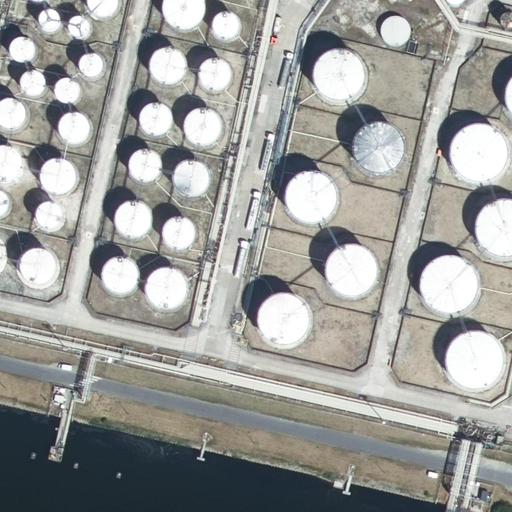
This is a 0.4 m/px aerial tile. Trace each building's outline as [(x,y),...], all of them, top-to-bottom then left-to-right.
[(121,2),(121,0),(91,0),(92,1),(92,3),(92,5),(93,7),(94,8),(95,10),(97,11),(98,12),(100,13),(102,14),(103,14),(105,14),(107,14),(109,14),(111,14),(113,13),(114,12),(116,11),(117,10),(118,8),(119,7),(120,5),(121,3),(121,2)] [(203,13),(204,10),(204,8),(205,6),(204,3),(204,1),(203,0),(165,0),(165,3),(165,5),(165,8),(165,10),(166,13),(167,15),(168,17),(170,19),(172,21),(174,22),(176,23),(178,24),(181,25),(183,25),(186,25),(188,25),(191,24),(193,24),(195,22),(197,21),(199,19),(201,17),(202,15),(203,13)] [(64,20),(64,17),(64,15),(63,13),(61,11),(59,9),(57,8),(55,8),(52,8),(50,9),(48,11),(46,13),(45,15),(44,17),(45,20),(45,22),(47,24),(48,26),(51,27),(53,28),(56,28),(58,27),(60,26),(62,24),(63,22),(64,20)] [(414,26),(414,24),(414,22),(413,20),(413,18),(412,17),(411,15),(410,13),(408,12),(407,11),(405,10),(404,9),(402,9),(400,9),(398,9),(396,9),(394,9),(393,10),(391,11),(389,12),(388,13),(387,15),(386,16),(385,18),(384,20),(384,22),(384,23),(384,25),(384,27),(385,29),(386,31),(387,32),(388,34),(389,35),(391,36),(392,37),(394,38),(396,38),(398,38),(400,38),(401,38),(403,38),(405,37),(407,36),(408,35),(409,34),(411,32),(412,31),(413,29),(413,27),(414,26)] [(240,28),(240,26),(241,25),(241,23),(241,22),(240,20),(240,19),(239,17),(239,16),(238,15),(236,13),(235,13),(234,12),(232,11),(231,11),(229,11),(228,11),(226,11),(225,11),(223,12),(222,12),(220,13),(219,15),(218,16),(217,17),(217,18),(216,20),(216,21),(216,23),(216,25),(216,26),(217,28),(217,29),(218,30),(219,32),(220,33),(222,34),(223,34),(224,35),(226,35),(228,36),(229,36),(231,35),(232,35),(234,34),(235,34),(236,33),(237,32),(238,31),(239,29),(240,28)] [(511,13),(511,12),(509,12),(507,12),(505,13),(503,14),(502,16),(501,17),(501,19),(501,21),(502,23),(503,25),(504,26),(506,27),(508,27),(509,27),(511,27),(511,26),(511,13)] [(92,27),(93,24),(92,22),(91,19),(90,17),(88,16),(85,15),(83,15),(80,15),(78,16),(76,17),(75,19),(73,21),(73,24),(73,26),(74,29),(75,31),(77,32),(79,34),(81,34),(84,34),(86,34),(89,33),(90,31),(92,29),(92,27)] [(37,54),(37,51),(38,48),(37,45),(36,42),(34,40),(32,39),(29,37),(26,37),(24,37),(21,39),(19,40),(17,42),(15,45),(15,48),(15,51),(16,53),(17,56),(19,58),(22,59),(25,60),(28,60),(30,59),(33,58),(35,56),(37,54)] [(188,66),(188,64),(188,62),(188,59),(187,57),(186,55),(185,54),(184,52),(182,51),(180,49),(179,48),(177,47),(174,47),(172,46),(170,46),(168,47),(166,47),(164,48),(162,49),(160,50),(159,52),(157,54),(156,55),(155,57),(154,59),(154,61),(154,63),(154,66),(154,68),(155,70),(156,72),(157,74),(158,75),(160,77),(162,78),(164,79),(166,80),(168,81),(170,81),(172,81),(174,81),(176,80),(178,79),(180,78),(182,77),(184,76),(185,74),(186,72),(187,70),(188,68),(188,66)] [(367,75),(367,71),(366,68),(365,65),(364,62),(362,60),(360,58),(358,55),(356,54),(353,52),(350,51),(347,50),(344,50),(341,50),(338,50),(335,51),(332,52),(329,53),(326,55),(324,57),(322,60),(320,62),(319,65),(318,68),(317,71),(317,74),(317,77),(318,80),(319,83),(320,86),(322,89),(324,91),(326,93),(329,95),(331,97),(334,98),(337,99),(340,99),(343,99),(346,99),(350,98),(352,97),(355,96),(358,94),(360,92),(362,89),(364,87),(365,84),(366,81),(367,78),(367,75)] [(104,69),(105,66),(105,63),(105,60),(104,58),(102,56),(100,54),(97,53),(94,52),(91,53),(89,54),(86,56),(84,58),(83,60),(83,63),(83,66),(84,69),(85,71),(87,73),(90,74),(92,75),(95,75),(98,74),(101,73),(103,71),(104,69)] [(233,73),(233,72),(233,70),(232,68),(232,66),(231,64),(230,63),(229,61),(228,60),(226,59),(224,58),(223,57),(221,57),(219,57),(217,57),(215,57),(213,57),(212,58),(210,59),(209,60),(207,61),(206,63),(205,64),(204,66),(204,68),(203,70),(203,71),(203,73),(204,75),(204,77),(205,79),(206,80),(207,82),(208,83),(210,84),(212,85),(213,86),(215,86),(217,86),(219,86),(221,86),(222,86),(224,85),(226,84),(227,83),(229,82),(230,80),(231,79),(232,77),(232,75),(233,73)] [(47,86),(48,84),(48,81),(48,78),(47,76),(45,73),(43,72),(40,71),(37,70),(34,71),(31,72),(29,73),(27,75),(26,78),(26,81),(26,83),(27,86),(28,89),(30,91),(33,92),(35,93),(38,93),(41,92),(44,91),(46,89),(47,86)] [(81,94),(82,91),(82,89),(82,86),(80,83),(79,81),(76,79),(74,78),(71,78),(68,78),(65,79),(63,81),(61,83),(60,86),(59,89),(59,91),(60,94),(62,96),(64,98),(66,100),(69,100),(72,100),(75,100),(77,98),(79,96),(81,94)] [(29,114),(30,112),(29,110),(29,108),(29,107),(28,105),(27,103),(26,102),(24,101),(23,100),(21,99),(19,98),(18,97),(16,97),(14,97),(12,97),(10,98),(8,98),(7,99),(5,101),(4,102),(3,103),(2,105),(1,107),(0,108),(0,109),(0,114),(0,116),(1,117),(2,119),(3,121),(4,122),(5,123),(7,125),(8,125),(10,126),(12,127),(14,127),(16,127),(17,127),(19,126),(21,126),(23,125),(24,124),(25,122),(27,121),(28,119),(28,118),(29,116),(29,114)] [(173,118),(173,116),(173,115),(173,113),(172,111),(172,109),(171,108),(170,106),(168,105),(167,104),(165,103),(163,102),(162,102),(160,102),(158,102),(156,102),(154,102),(152,103),(151,104),(149,105),(148,106),(147,108),(146,109),(145,111),(144,113),(144,115),(144,116),(144,118),(144,120),(145,122),(146,124),(146,125),(148,127),(149,128),(150,129),(152,130),(154,131),(156,131),(158,131),(159,131),(161,131),(163,131),(165,130),(166,129),(168,128),(169,127),(171,125),(172,124),(172,122),(173,120),(173,118)] [(222,127),(223,125),(222,123),(222,121),(221,119),(220,117),(219,115),(218,113),(216,112),(215,110),(213,109),(211,109),(209,108),(207,108),(204,108),(202,108),(200,108),(198,109),(196,110),(194,112),(193,113),(191,115),(190,117),(189,118),(189,121),(188,123),(188,125),(188,127),(189,129),(189,131),(190,133),(191,135),(193,137),(194,138),(196,139),(198,140),(200,141),(202,142),(204,142),(206,142),(208,142),(210,141),(212,141),(214,140),(216,138),(218,137),(219,135),(220,133),(221,131),(222,129),(222,127)] [(93,129),(93,127),(93,125),(92,123),(92,121),(91,120),(90,118),(89,117),(87,115),(86,114),(84,113),(82,113),(81,112),(79,112),(77,112),(75,112),(73,113),(72,113),(70,114),(68,115),(67,116),(66,118),(65,119),(64,121),(63,123),(63,125),(63,127),(63,128),(63,130),(64,132),(65,134),(66,136),(67,137),(68,138),(70,139),(71,140),(73,141),(75,141),(77,142),(79,142),(80,141),(82,141),(84,140),(86,139),(87,138),(88,137),(90,136),(91,134),(92,133),(92,131),(93,129)] [(407,148),(407,145),(406,142),(405,139),(404,136),(402,134),(400,131),(398,129),(395,127),(393,126),(390,125),(387,124),(384,123),(380,123),(377,124),(374,124),(371,126),(369,127),(366,129),(364,131),(362,133),(360,136),(359,139),(358,142),(357,145),(357,148),(357,151),(358,154),(359,157),(360,160),(362,163),(364,165),(366,167),(368,169),(371,170),(374,172),(377,172),(380,173),(383,173),(386,173),(389,172),(392,171),(395,169),(398,167),(400,165),(402,163),(404,160),(405,157),(406,154),(407,151),(407,148)] [(509,152),(509,149),(508,145),(507,142),(506,139),(504,136),(502,133),(499,130),(496,128),(493,127),(490,125),(487,125),(483,124),(479,124),(476,124),(473,125),(469,127),(466,128),(463,130),(461,133),(459,135),(457,138),(455,141),(454,145),(453,148),(453,152),(453,155),(454,159),(455,162),(457,165),(458,168),(461,171),(463,173),(466,175),(469,177),(472,178),(476,179),(479,180),(483,180),(486,179),(490,178),(493,177),(496,176),(499,173),(501,171),(504,168),(505,165),(507,162),(508,159),(509,155),(509,152)] [(25,164),(25,161),(25,159),(25,157),(24,155),(23,153),(22,151),(21,150),(19,148),(18,147),(16,146),(14,145),(12,144),(9,144),(7,144),(5,144),(3,145),(1,146),(0,146),(0,176),(1,177),(3,178),(5,178),(7,178),(9,178),(11,178),(13,178),(15,177),(17,176),(19,175),(21,173),(22,172),(23,170),(24,168),(25,166),(25,164)] [(162,165),(162,163),(162,161),(162,160),(161,158),(161,156),(160,154),(159,153),(157,152),(156,150),(154,150),(152,149),(151,148),(149,148),(147,148),(145,148),(143,149),(141,149),(140,150),(138,151),(137,153),(136,154),(135,156),(134,157),(133,159),(133,161),(133,163),(133,165),(133,167),(134,169),(134,170),(135,172),(137,173),(138,174),(139,175),(141,177),(143,177),(145,178),(147,178),(148,178),(150,178),(152,177),(154,177),(155,176),(157,175),(158,173),(159,172),(161,170),(161,169),(162,167),(162,165)] [(79,176),(79,174),(79,172),(78,170),(78,168),(77,166),(76,164),(74,162),(73,161),(71,159),(69,158),(67,158),(65,157),(63,157),(61,157),(58,157),(56,157),(54,158),(52,159),(51,160),(49,162),(48,164),(46,165),(46,167),(45,170),(44,172),(44,174),(44,176),(45,178),(45,180),(46,182),(47,184),(49,186),(50,187),(52,188),(54,189),(56,190),(58,191),(60,191),(62,191),(64,191),(67,190),(69,190),(71,189),(72,187),(74,186),(75,184),(77,182),(77,180),(78,178),(79,176)] [(211,178),(211,176),(211,174),(210,171),(210,170),(209,168),(208,166),(206,164),(205,162),(203,161),(201,160),(199,159),(197,159),(195,159),(193,158),(191,159),(189,159),(187,160),(185,161),(183,162),(181,164),(180,165),(179,167),(178,169),(177,171),(177,173),(177,176),(177,178),(177,180),(178,182),(179,184),(180,186),(181,187),(183,189),(184,190),(186,191),(188,192),(190,193),(192,193),(195,193),(197,193),(199,192),(201,191),(203,190),(205,189),(206,187),(208,186),(209,184),(210,182),(210,180),(211,178)] [(340,196),(340,193),(339,190),(338,187),(337,184),(335,181),(333,179),(331,177),(329,175),(326,174),(323,172),(320,172),(317,171),(314,171),(311,171),(307,172),(305,173),(302,175),(299,177),(297,179),(295,181),(293,184),(292,187),(291,190),(290,193),(290,196),(290,199),(291,202),(292,205),(293,208),(295,210),(297,213),(299,215),(302,217),(304,218),(307,220),(310,220),(313,221),(316,221),(320,220),(322,220),(326,219),(328,217),(331,215),(333,213),(335,211),(337,208),(338,205),(339,202),(340,199),(340,196)] [(11,205),(11,204),(12,202),(12,200),(12,199),(11,197),(11,196),(10,195),(10,193),(9,192),(7,191),(6,190),(5,189),(3,189),(2,188),(0,188),(0,187),(0,212),(0,213),(2,213),(3,212),(5,212),(6,211),(7,210),(8,209),(9,208),(10,207),(11,205)] [(153,218),(153,216),(153,214),(153,212),(152,210),(151,208),(150,206),(149,205),(147,203),(145,202),(143,201),(141,200),(139,199),(137,199),(135,199),(133,199),(131,200),(129,200),(127,201),(125,203),(123,204),(122,206),(121,208),(120,210),(119,212),(119,214),(119,216),(119,218),(119,220),(120,222),(121,225),(122,226),(123,228),(125,229),(127,231),(129,232),(130,233),(133,233),(135,233),(137,233),(139,233),(141,233),(143,232),(145,231),(147,230),(148,228),(150,226),(151,225),(152,223),(153,221),(153,218)] [(511,199),(508,199),(505,199),(501,199),(498,200),(495,201),(492,203),(489,205),(486,207),(484,210),(482,213),(481,216),(480,219),(479,223),(479,226),(479,230),(479,233),(480,237),(482,240),(484,243),(486,245),(489,248),(491,250),(494,252),(498,253),(501,254),(504,254),(508,254),(511,254),(511,253),(511,199)] [(64,218),(65,216),(65,214),(65,213),(65,211),(65,210),(64,208),(63,207),(63,205),(62,204),(61,203),(59,202),(58,201),(56,201),(55,200),(53,200),(52,200),(50,200),(49,201),(47,201),(46,202),(44,203),(43,204),(42,205),(42,207),(41,208),(40,210),(40,211),(40,213),(40,214),(40,216),(41,217),(41,219),(42,220),(43,221),(44,222),(46,223),(47,224),(48,225),(50,225),(52,225),(53,225),(55,225),(56,225),(58,224),(59,223),(60,222),(61,221),(63,220),(63,219),(64,218)] [(196,232),(196,231),(196,229),(196,227),(195,225),(194,223),(193,222),(192,220),(191,219),(189,218),(188,217),(186,216),(184,216),(182,216),(180,216),(178,216),(177,216),(175,217),(173,218),(172,219),(170,220),(169,222),(168,223),(167,225),(167,226),(166,228),(166,230),(166,232),(167,234),(167,236),(168,237),(169,239),(170,240),(172,242),(173,243),(175,244),(176,244),(178,245),(180,245),(182,245),(184,245),(186,245),(187,244),(189,243),(191,242),(192,241),(193,239),(194,238),(195,236),(196,234),(196,232)] [(380,269),(380,266),(379,263),(378,260),(377,257),(375,254),(373,252),(371,250),(368,248),(366,247),(363,245),(360,245),(357,244),(354,244),(350,244),(347,245),(345,246),(342,248),(339,250),(337,252),(335,254),(333,257),(332,260),(331,263),(330,266),(330,269),(330,272),(331,275),(332,278),(333,281),(335,283),(337,286),(339,288),(342,290),(344,291),(347,293),(350,293),(353,294),(356,294),(359,293),(363,293),(365,292),(368,290),(371,288),(373,286),(375,284),(377,281),(378,278),(379,275),(380,272),(380,269)] [(56,265),(56,263),(56,262),(56,260),(55,258),(54,256),(53,255),(52,253),(51,252),(49,251),(48,250),(46,249),(44,249),(42,248),(40,248),(39,249),(37,249),(35,250),(33,251),(32,252),(30,253),(29,254),(28,256),(27,258),(27,259),(26,261),(26,263),(26,265),(27,267),(27,269),(28,270),(29,272),(30,273),(32,275),(33,276),(35,277),(37,277),(38,278),(40,278),(42,278),(44,278),(46,277),(47,277),(49,276),(51,275),(52,273),(53,272),(54,271),(55,269),(56,267),(56,265)] [(140,274),(140,272),(140,270),(140,268),(139,265),(138,263),(137,262),(136,260),(134,258),(132,257),(131,256),(129,255),(126,255),(124,254),(122,254),(120,255),(118,255),(116,256),(114,257),(112,258),(111,260),(109,261),(108,263),(107,265),(106,267),(106,269),(106,271),(106,274),(106,276),(107,278),(108,280),(109,282),(110,283),(112,285),(114,286),(116,287),(118,288),(120,289),(122,289),(124,289),(126,289),(128,288),(130,287),(132,286),(134,285),(136,284),(137,282),(138,280),(139,278),(140,276),(140,274)] [(480,283),(480,279),(479,276),(478,273),(477,270),(475,267),(473,264),(470,262),(467,259),(464,258),(461,256),(458,255),(454,255),(451,255),(447,255),(444,256),(441,257),(437,259),(435,261),(432,264),(430,266),(428,269),(426,272),(425,276),(424,279),(424,283),(424,286),(425,289),(426,293),(428,296),(429,299),(432,302),(434,304),(437,306),(440,308),(443,309),(447,310),(450,311),(454,311),(457,310),(460,309),(464,308),(467,306),(470,304),(472,302),(475,299),(476,296),(478,293),(479,290),(480,287),(480,283)] [(187,293),(188,291),(189,288),(189,286),(189,283),(188,281),(187,279),(186,276),(185,274),(183,272),(182,271),(180,269),(177,268),(175,267),(173,266),(170,266),(168,266),(165,266),(163,267),(160,268),(158,269),(156,270),(154,272),(153,274),(151,276),(150,278),(149,281),(149,283),(149,286),(149,288),(149,291),(150,293),(151,295),(152,297),(154,299),(156,301),(158,303),(160,304),(162,305),(165,305),(167,306),(170,306),(172,306),(175,305),(177,304),(179,303),(181,301),(183,300),(185,298),(186,296),(187,293)] [(312,318),(312,315),(312,312),(311,309),(309,306),(308,303),(306,301),(304,299),(301,297),(298,295),(295,294),(292,293),(289,293),(286,293),(283,293),(280,294),(277,295),(274,296),(272,298),(269,300),(267,303),(266,305),(264,308),(263,311),(263,314),(263,317),(263,321),(263,324),(264,326),(266,330),(267,332),(269,334),(271,337),(274,338),(277,340),(280,341),(283,342),(286,342),(289,342),(292,342),(295,341),(298,340),(301,339),(303,337),(305,335),(307,332),(309,330),(311,327),(312,324),(312,321),(312,318)] [(505,358),(505,354),(504,351),(503,348),(502,344),(500,341),(497,339),(495,336),(492,334),(489,332),(486,331),(482,330),(479,330),(476,330),(472,330),(469,331),(465,332),(462,334),(459,336),(457,338),(455,341),(453,344),(451,347),(450,350),(449,354),(449,357),(449,361),(450,364),(451,368),(453,371),(454,374),(457,376),(459,379),(462,381),(465,383),(468,384),(472,385),(475,385),(478,385),(482,385),(485,384),(489,383),(492,381),(495,379),(497,377),(499,374),(501,371),(503,368),(504,365),(505,361),(505,358)]
